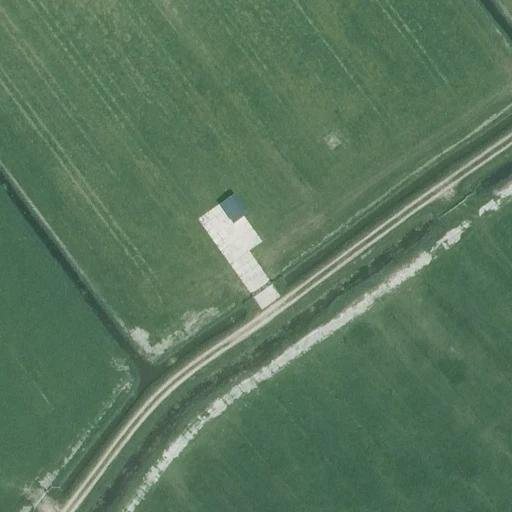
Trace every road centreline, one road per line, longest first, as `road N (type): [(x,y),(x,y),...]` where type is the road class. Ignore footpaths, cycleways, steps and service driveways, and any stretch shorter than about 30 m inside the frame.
road 1 (track): [(71,511),(164,391),(199,360),(511,143)]
road 2 (track): [(511,90),(247,276)]
